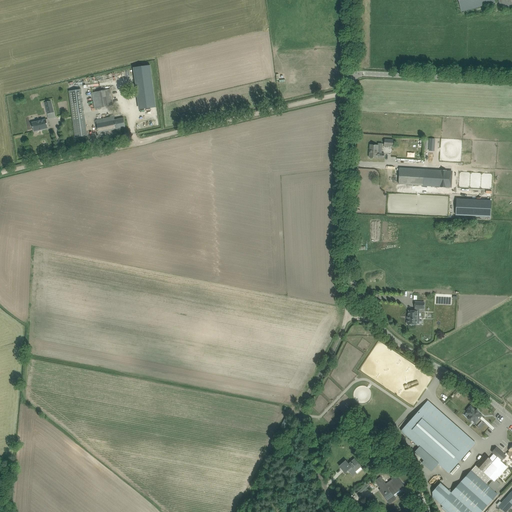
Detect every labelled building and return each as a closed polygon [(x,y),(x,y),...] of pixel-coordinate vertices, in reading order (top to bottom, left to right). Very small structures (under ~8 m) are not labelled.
[(493,0),(459,0),(462,12),(495,3),(493,0)] [(511,0),(498,0),(502,10),(511,6),(511,0)] [(151,66),(133,68),(139,110),(156,108),(151,66)] [(69,91),(75,137),(87,136),(81,89),(69,91)] [(111,89),(92,93),(95,109),(114,106),(111,89)] [(54,113),(51,101),(45,102),(47,114),(54,113)] [(96,120),(99,133),(125,127),(124,118),(115,120),(114,115),(110,116),(110,117),(96,120)] [(38,131),(48,128),(46,119),(32,123),(32,124),(31,124),(32,127),(32,126),(34,132),(35,131),(35,132),(38,131)] [(377,153),(378,145),(370,145),(369,157),(384,158),(384,153),(377,153)] [(399,168),(398,184),(427,186),(432,186),(440,186),(440,187),(446,188),(446,187),(449,187),(450,172),(447,171),(447,170),(441,170),(441,171),(408,169),(404,169),(399,168)] [(456,199),(456,215),(490,217),(491,201),(456,199)] [(407,319),(407,324),(410,324),(411,325),(414,325),(414,324),(417,324),(417,318),(419,318),(419,311),(419,309),(424,309),(424,302),(415,302),(415,309),(415,311),(409,311),(408,319),(407,319)] [(422,407),(401,431),(449,473),(475,443),(454,425),(455,424),(452,422),(451,422),(427,401),(422,408),(422,407)] [(475,423),(482,416),(478,413),(479,412),(476,410),(476,411),(470,406),(467,410),(468,411),(467,413),(470,416),(468,418),(471,421),(472,420),(475,423)] [(399,427),(401,429),(408,421),(405,419),(399,427)] [(497,457),(502,452),(496,447),(492,452),(497,457)] [(497,457),(493,462),(489,458),(485,455),(449,495),(441,504),(443,506),(448,511),(446,511),(480,511),(497,494),(494,492),(501,485),(496,480),(507,467),(501,461),(500,460),(505,454),(502,451),(502,452),(497,457)] [(346,461),(342,464),(339,466),(345,472),(348,470),(353,476),(356,473),(355,471),(361,466),(354,459),(348,464),(346,461)] [(380,478),(376,481),(381,488),(383,487),(385,489),(381,492),(386,499),(390,503),(394,500),(396,499),(392,493),(398,488),(399,487),(400,489),(404,486),(396,475),(392,478),(394,481),(392,482),(387,486),(380,478)] [(356,493),(358,495),(370,485),(368,483),(356,493)] [(511,491),(498,506),(504,511),(506,511),(511,506),(511,505),(511,491)]
